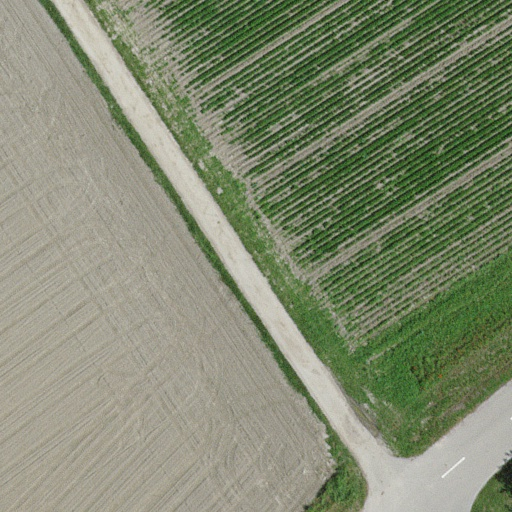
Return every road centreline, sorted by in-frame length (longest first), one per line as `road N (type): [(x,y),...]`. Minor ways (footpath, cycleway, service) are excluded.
road 1 (unclassified): [(67,0),(407,509)]
road 2 (unclassified): [(407,509),(511,421)]
